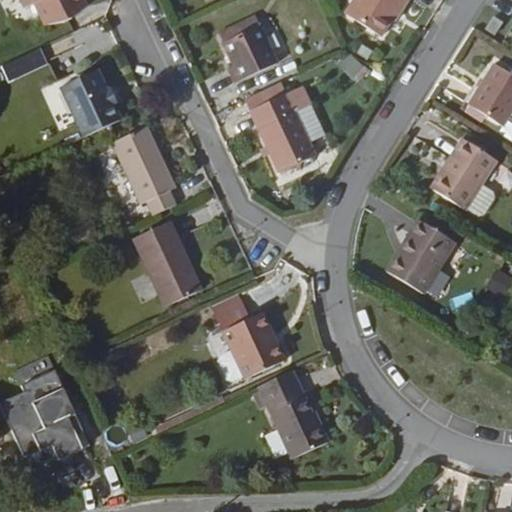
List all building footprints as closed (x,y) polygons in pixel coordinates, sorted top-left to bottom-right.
[(21,0),(29,17),(40,11),(51,36),(77,27),(91,16),(84,0),(21,0)] [(362,0),(350,20),(386,42),(402,15),(407,18),(418,0),(362,0)] [(222,37),(258,19),(254,8),(217,25),(222,37)] [(282,71),(258,19),(222,37),(239,72),(236,73),(243,89),(282,71)] [(497,39),(505,27),(496,20),(488,33),(497,39)] [(371,81),(362,63),(348,70),(357,88),(371,81)] [(511,123),(511,76),(499,69),(475,109),(476,109),(492,119),(508,129),(511,123)] [(87,148),(125,131),(101,78),(63,97),(87,148)] [(281,106),(255,118),(285,181),(321,164),(315,151),(301,120),(292,102),(287,90),(276,96),(281,106)] [(276,96),(251,108),(255,118),(281,106),(276,96)] [(292,102),(301,120),(312,115),(304,97),(292,102)] [(489,125),(492,119),(476,109),(472,115),(489,125)] [(316,113),(312,115),(301,120),(315,151),(331,144),(316,113)] [(161,226),(184,215),(179,202),(185,199),(157,138),(120,155),(148,215),(157,211),(161,226)] [(469,216),(500,167),(465,142),(446,168),(452,173),(438,194),(469,216)] [(426,301),(457,250),(421,227),(412,241),(417,244),(407,262),(402,259),(390,277),(426,301)] [(172,316),(209,300),(176,230),(141,247),(172,316)] [(221,314),(233,337),(260,324),(248,301),(221,314)] [(257,382),(289,366),(274,338),(279,336),(270,319),(260,324),(233,337),(242,355),(255,378),(257,382)] [(274,338),(289,366),(293,364),(279,336),(274,338)] [(1,404),(23,461),(54,449),(58,461),(88,450),(52,355),(14,370),(23,395),(1,404)] [(255,378),(242,355),(227,363),(239,387),(255,378)] [(319,421),(295,371),(262,386),(297,458),(333,441),(322,419),(319,421)]
